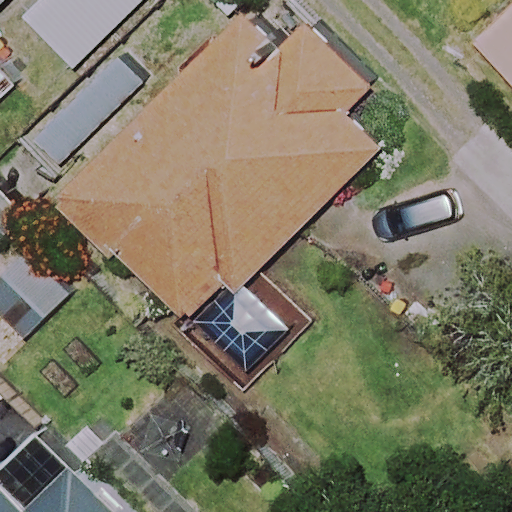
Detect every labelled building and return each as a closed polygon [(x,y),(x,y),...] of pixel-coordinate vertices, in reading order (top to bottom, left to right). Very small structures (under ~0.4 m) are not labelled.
[(0,0),(0,111),(36,77),(0,39),(0,11),(11,0),(0,0)] [(152,0),(48,0),(34,13),(84,65),(152,0)] [(380,76),(302,0),(270,0),(80,194),(213,325),(394,141),(355,102),(380,76)] [(511,16),(489,39),(511,62),(511,16)] [(138,511),(95,465),(44,511),(38,511),(0,470),(0,511),(138,511)]
